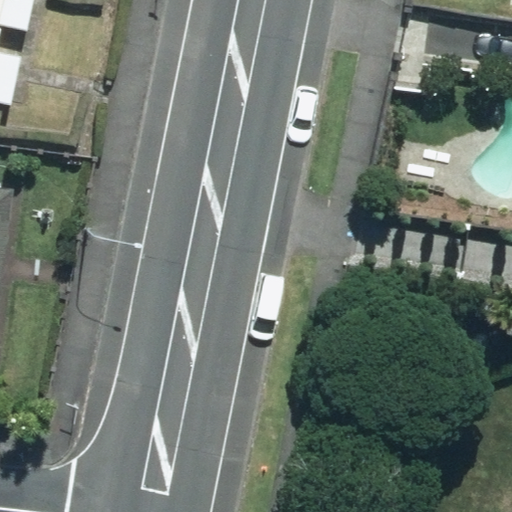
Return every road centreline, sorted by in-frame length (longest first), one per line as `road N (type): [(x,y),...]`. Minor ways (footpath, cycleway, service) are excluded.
road 1 (secondary): [(149,511),(252,0)]
road 2 (unknown): [(210,209),(511,259)]
